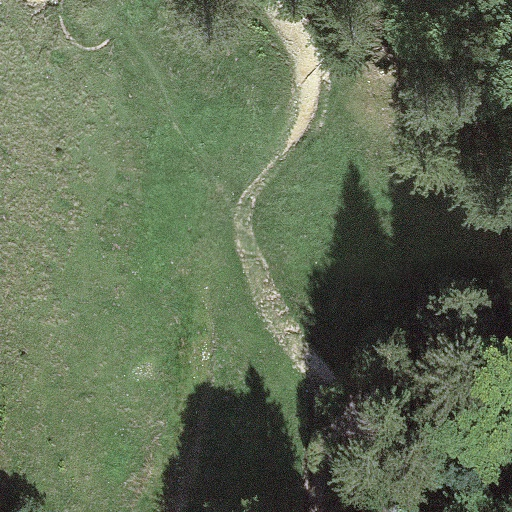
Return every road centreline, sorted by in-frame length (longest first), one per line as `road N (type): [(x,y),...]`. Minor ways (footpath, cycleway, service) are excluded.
road 1 (track): [(251,185),(223,198),(203,232),(196,378),(164,511)]
road 2 (track): [(251,185),(241,207),(243,234),(274,314),(321,387)]
road 3 (track): [(270,0),(304,57),(306,106),(251,185)]
